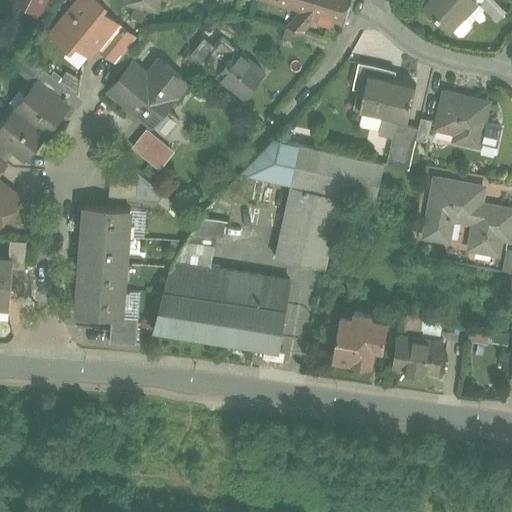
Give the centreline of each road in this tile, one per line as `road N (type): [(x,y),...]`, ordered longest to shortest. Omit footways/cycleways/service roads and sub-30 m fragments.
road 1 (residential): [(48,363),(511,426)]
road 2 (residential): [(48,363),(55,243),(74,149)]
road 3 (residential): [(367,2),(429,49),(511,74)]
